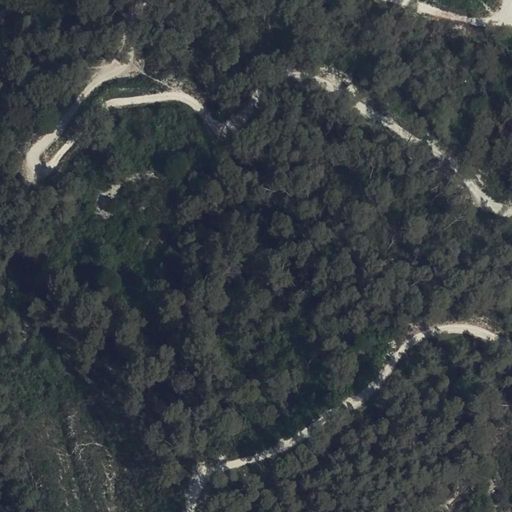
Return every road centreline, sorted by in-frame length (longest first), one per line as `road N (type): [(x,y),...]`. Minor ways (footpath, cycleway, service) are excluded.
road 1 (track): [(511,211),(397,125),(317,78),(269,91),(224,133),(179,97),(108,106),(46,170),(37,166),(41,148),(96,84),(127,66),(142,23),(161,0)]
road 2 (track): [(187,511),(199,480),(320,424),(375,387),(432,332),(456,327),(511,345)]
